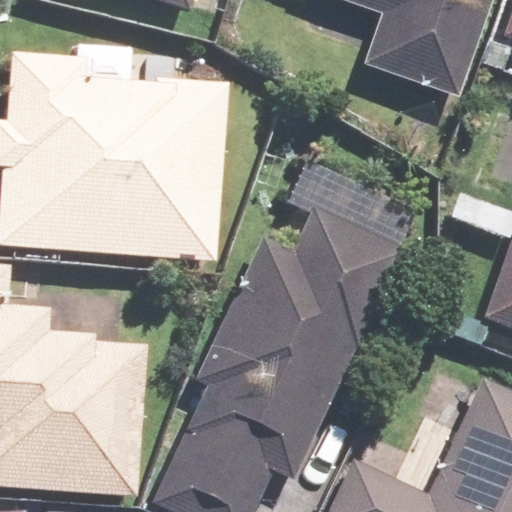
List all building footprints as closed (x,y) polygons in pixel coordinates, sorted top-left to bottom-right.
[(118,0),(176,19),(182,0),(118,0)] [(312,0),(368,20),(350,72),(444,105),(481,0),(312,0)] [(511,0),(504,0),(490,43),(511,51),(511,0)] [(0,253),(202,267),(215,90),(141,84),(140,91),(69,86),(71,63),(0,58),(0,253)] [(511,204),(470,324),(511,338),(511,204)] [(348,355),(393,256),(300,214),(281,256),(249,241),(183,388),(192,392),(140,510),(144,511),(243,511),(258,479),(280,488),(341,352),(348,355)] [(0,495),(122,504),(133,351),(78,348),(79,342),(32,338),(33,315),(0,312),(0,495)] [(340,465),(318,511),(511,511),(511,403),(468,383),(414,500),(340,465)]
